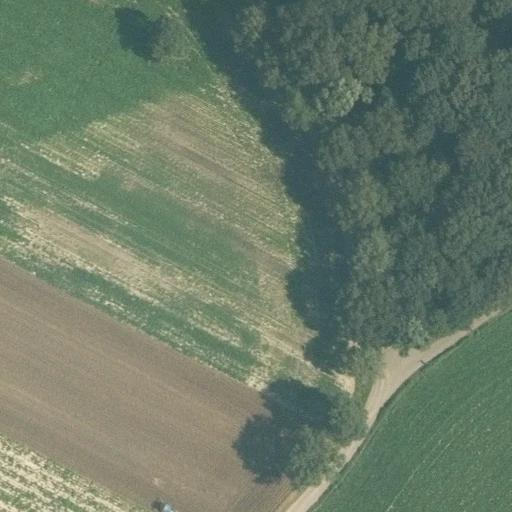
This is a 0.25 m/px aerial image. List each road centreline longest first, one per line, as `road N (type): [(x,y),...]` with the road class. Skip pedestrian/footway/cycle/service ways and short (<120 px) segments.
road 1 (unclassified): [(386,374),(391,219),(372,165),(248,0)]
road 2 (unclassified): [(301,511),(361,448),(386,374)]
road 3 (unclassified): [(386,374),(434,353),(511,292)]
